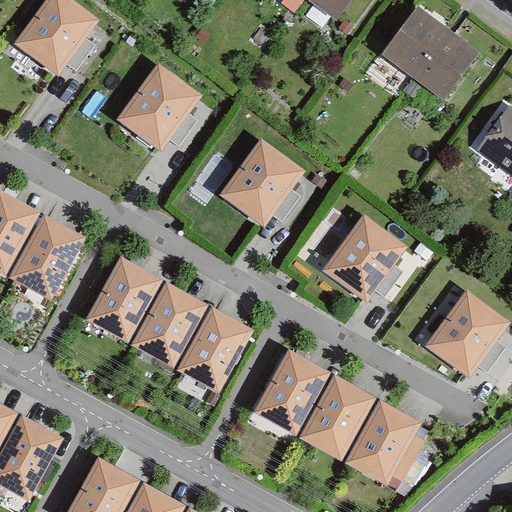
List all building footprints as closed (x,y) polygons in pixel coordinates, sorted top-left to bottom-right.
[(353,0),(315,0),(340,18),(353,0)] [(94,33),(57,4),(22,49),(58,78),(94,33)] [(474,60),(422,21),(391,62),(443,101),(474,60)] [(198,105),(162,77),(126,122),(163,150),(198,105)] [(511,117),(484,155),(511,173),(511,117)] [(302,182),(266,153),(230,199),(267,227),(302,182)] [(44,226),(0,201),(0,277),(11,283),(44,226)] [(84,248),(44,226),(11,283),(52,306),(84,248)] [(405,261),(368,232),(333,278),(369,306),(405,261)] [(168,289),(126,266),(93,323),(135,347),(168,289)] [(214,315),(168,289),(135,347),(181,373),(214,315)] [(507,335),(470,306),(435,351),(472,380),(507,335)] [(254,338),(214,315),(181,373),(222,396),(254,338)] [(332,389),(290,365),(257,423),(299,446),(332,389)] [(378,414),(332,389),(299,446),(345,472),(378,414)] [(0,470),(25,426),(0,412),(0,470)] [(418,437),(378,414),(345,472),(386,495),(418,437)] [(66,449),(25,426),(0,470),(0,488),(33,507),(66,449)] [(134,511),(146,492),(105,468),(79,511),(134,511)] [(181,511),(146,492),(134,511),(181,511)]
